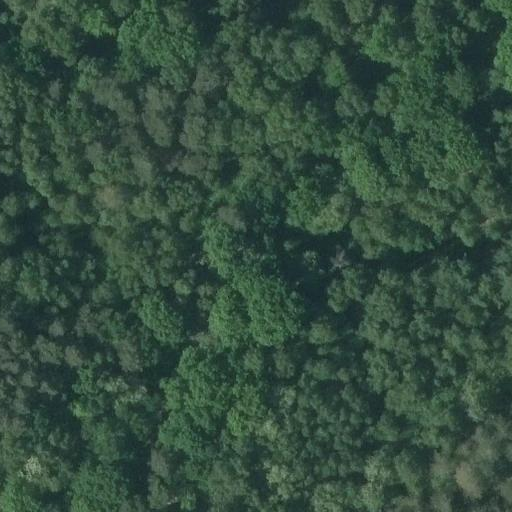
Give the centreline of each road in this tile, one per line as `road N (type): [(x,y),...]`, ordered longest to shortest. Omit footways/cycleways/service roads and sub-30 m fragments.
road 1 (unknown): [(400,0),(393,43),(358,132),(239,289),(229,429),(219,460),(199,486),(127,511)]
road 2 (track): [(346,73),(314,146),(238,231),(204,322)]
road 3 (track): [(204,322),(161,406),(65,511)]
